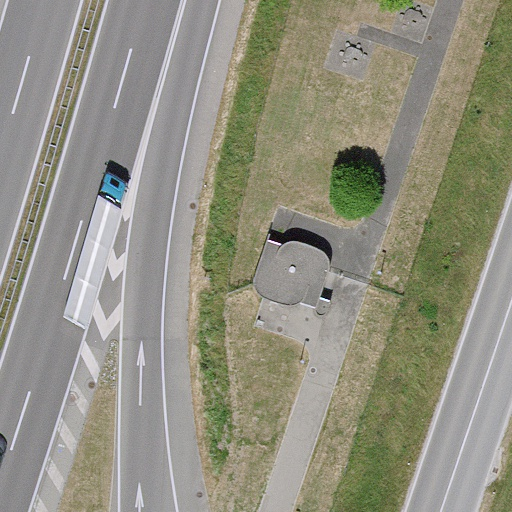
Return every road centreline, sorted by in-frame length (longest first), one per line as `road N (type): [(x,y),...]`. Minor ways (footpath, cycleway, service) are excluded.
road 1 (motorway): [(0,479),(143,0)]
road 2 (motorway): [(141,355),(150,208),(199,0)]
road 3 (primary): [(511,286),(436,511)]
road 4 (motorway): [(43,0),(0,152)]
